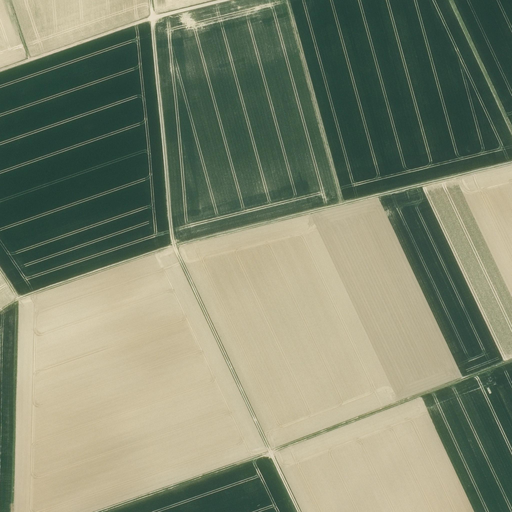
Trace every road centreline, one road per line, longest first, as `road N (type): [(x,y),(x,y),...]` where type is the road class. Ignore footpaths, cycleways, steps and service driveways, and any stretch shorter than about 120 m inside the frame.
road 1 (track): [(151,0),(173,246),(298,511)]
road 2 (track): [(0,310),(173,246),(511,162)]
road 3 (track): [(511,360),(270,452)]
road 4 (track): [(13,511),(17,299),(0,271)]
road 5 (track): [(224,0),(0,70)]
road 6 (track): [(341,204),(287,0)]
road 7 (track): [(98,511),(270,452)]
road 8 (track): [(449,0),(511,131)]
